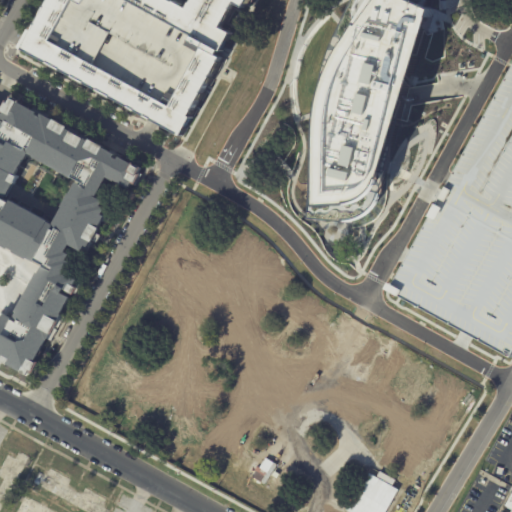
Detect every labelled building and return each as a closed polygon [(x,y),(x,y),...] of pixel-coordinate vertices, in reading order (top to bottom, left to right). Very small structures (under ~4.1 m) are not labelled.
[(47,0),(21,48),(153,119),(183,135),(224,58),(222,51),(232,32),(222,27),(235,3),(244,7),(247,0),(192,0),(188,9),(172,0),(47,0)] [(358,0),(400,0),(428,14),(410,82),(389,160),(383,183),(378,202),(368,211),(352,217),(333,216),(319,213),(318,172),(323,112),(325,81),(337,46),(355,7),(358,0)] [(390,285),(450,180),(511,70),(511,337),(505,350),(390,285)] [(0,116),(2,118),(4,113),(0,111),(10,92),(142,167),(131,189),(108,178),(97,197),(104,201),(102,204),(105,209),(102,212),(105,216),(99,226),(89,246),(85,245),(81,252),(70,246),(66,251),(69,254),(67,258),(71,262),(65,273),(79,279),(29,376),(0,359),(0,310),(12,317),(43,265),(0,243),(0,116)] [(385,511),(400,485),(378,473),(376,477),(368,472),(347,511),(385,511)] [(498,511),(511,511),(511,494),(510,494),(504,506),(511,509),(510,511),(498,511),(499,511),(498,511)] [(408,511),(413,504),(399,497),(390,511),(408,511)]
